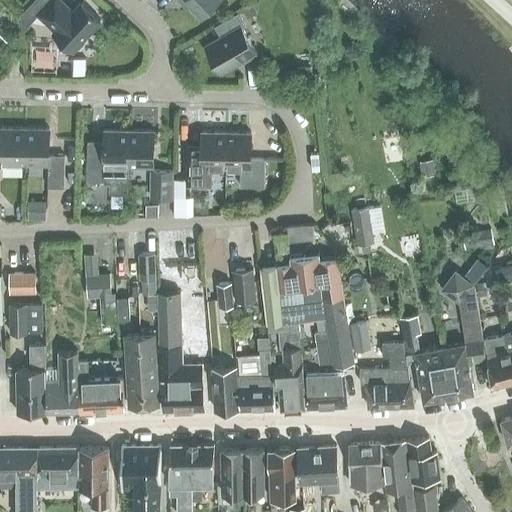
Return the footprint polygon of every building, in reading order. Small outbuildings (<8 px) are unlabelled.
[(51,34),(71,51),(99,20),(80,2),(72,11),(59,0),(34,0),(21,14),(23,31),(38,15),(55,30),(51,34)] [(179,0),(180,0),(183,0),(199,16),(215,0),(179,0)] [(253,5),(242,11),(246,19),(257,13),(253,5)] [(241,59),(242,61),(256,53),(240,26),(243,25),(236,14),(214,26),(220,37),(204,46),(219,72),(241,59)] [(311,65),(296,67),(298,80),(313,77),(311,65)] [(0,144),(0,163),(24,164),(24,128),(0,128),(0,144)] [(48,128),(24,128),(24,164),(47,164),(47,187),(63,187),(64,155),(48,155),(48,128)] [(103,155),(86,155),(85,181),(109,182),(108,185),(115,192),(126,193),(127,166),(128,130),(103,129),(103,155)] [(128,130),(127,166),(152,166),(152,130),(128,130)] [(200,131),(200,146),(186,146),(185,185),(209,185),(209,167),(224,168),(225,132),(200,131)] [(225,132),(224,168),(239,168),(239,186),(263,186),(263,158),(249,158),(249,132),(225,132)] [(173,170),(149,170),(149,199),(173,199),(173,170)] [(192,194),(174,195),(175,213),(193,213),(192,194)] [(46,205),(28,205),(27,220),(45,220),(46,205)] [(368,207),(351,209),(357,245),(372,243),(367,214),(369,214),(368,207)] [(285,247),(314,245),(313,225),(283,227),(285,247)] [(461,233),(464,248),(494,242),(490,227),(461,233)] [(289,256),(290,263),(260,266),(263,295),(340,284),(340,282),(339,282),(336,257),(319,259),(318,252),(289,256)] [(138,253),(139,281),(155,280),(154,253),(138,253)] [(511,280),(511,264),(493,269),(497,285),(511,280)] [(255,300),(252,268),(231,270),(235,302),(255,300)] [(464,342),(439,347),(445,380),(449,396),(472,392),(467,360),(485,357),(473,286),(454,271),(441,288),(459,302),(464,342)] [(36,293),(35,272),(8,272),(8,294),(36,293)] [(111,293),(110,273),(85,274),(86,298),(99,298),(100,323),(116,322),(115,293),(111,293)] [(231,282),(216,283),(218,308),(233,306),(231,282)] [(319,369),(303,370),(302,370),(305,406),(346,405),(346,404),(344,383),(343,383),(342,368),(353,366),(340,284),(263,295),(268,331),(286,329),(300,328),(299,320),(325,317),(326,329),(314,331),(319,369)] [(200,385),(201,385),(201,363),(181,364),(179,292),(157,293),(158,345),(161,380),(163,409),(201,408),(200,385)] [(41,302),(8,303),(9,333),(42,332),(41,302)] [(422,400),(449,396),(445,380),(439,347),(419,350),(416,333),(421,333),(417,313),(399,316),(407,359),(415,358),(422,400)] [(371,347),(366,320),(348,323),(353,350),(371,347)] [(300,328),(286,329),(288,336),(287,336),(288,347),(282,348),(283,364),(274,364),(275,386),(278,385),(280,407),(305,406),(302,370),(303,370),(300,328)] [(511,357),(511,333),(501,336),(507,360),(511,357)] [(128,406),(158,404),(156,334),(126,335),(128,406)] [(491,388),(511,382),(511,357),(507,360),(501,336),(484,340),(491,388)] [(408,381),(407,366),(402,340),(382,341),(382,356),(389,356),(390,367),(359,368),(360,383),(365,383),(367,407),(413,406),(409,381),(408,381)] [(29,368),(15,368),(16,412),(45,413),(45,381),(44,368),(44,344),(29,344),(29,368)] [(236,375),(238,408),(238,409),(273,407),(270,348),(258,349),(260,373),(236,375)] [(45,413),(78,412),(76,368),(85,368),(85,360),(77,360),(76,351),(58,352),(58,381),(45,381),(45,413)] [(213,410),(238,408),(236,375),(235,366),(211,368),(213,410)] [(76,368),(78,412),(124,409),(123,378),(86,378),(85,368),(76,368)] [(511,416),(500,421),(507,444),(511,442),(511,416)] [(428,437),(406,439),(412,481),(431,479),(439,478),(436,451),(430,452),(428,437)] [(412,481),(406,439),(381,441),(385,482),(385,489),(396,488),(399,511),(416,511),(413,488),(412,481)] [(349,483),(385,482),(381,441),(348,442),(349,483)] [(159,511),(159,444),(121,444),(120,490),(132,490),(132,511),(159,511)] [(168,483),(180,483),(180,500),(190,500),(190,499),(191,445),(168,444),(168,483)] [(321,490),(337,489),(334,444),(296,448),(298,479),(320,478),(321,490)] [(213,445),(191,445),(190,499),(190,500),(202,499),(202,483),(213,483),(213,445)] [(35,511),(36,486),(34,446),(0,446),(0,487),(15,487),(14,511),(35,511)] [(77,486),(78,447),(78,446),(34,446),(36,486),(77,486)] [(107,447),(78,447),(77,486),(90,486),(90,508),(107,508),(107,447)] [(262,448),(241,449),(242,492),(263,492),(262,448)] [(242,492),(241,449),(220,449),(221,493),(242,492)] [(269,499),(294,498),(293,450),(267,451),(268,471),(269,499)] [(437,511),(438,511),(438,510),(434,485),(413,488),(416,511),(417,511),(437,511)] [(439,511),(470,511),(460,497),(439,511)]
